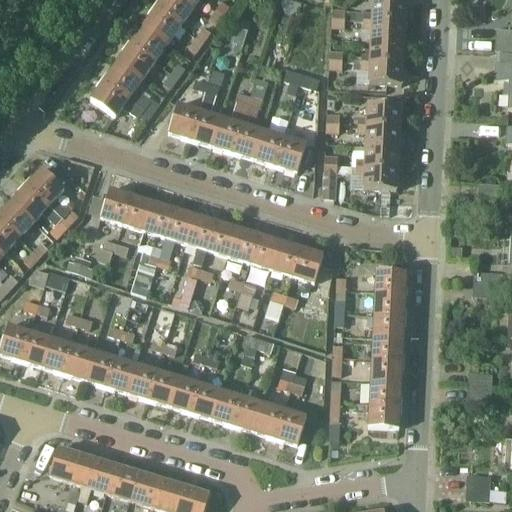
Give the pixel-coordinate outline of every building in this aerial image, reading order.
[(177,0),(162,0),(155,11),(180,28),(192,10),(177,0)] [(177,0),(192,10),(199,0),(177,0)] [(345,0),(335,0),(333,7),(343,10),(345,0)] [(405,25),(407,3),(373,2),(373,15),(345,14),(345,22),(405,25)] [(155,11),(142,29),(166,47),(180,28),(155,11)] [(216,12),(208,23),(216,29),(224,18),(216,12)] [(345,14),(332,13),(331,22),(345,22),(345,14)] [(344,32),(345,23),(345,22),(331,22),(331,32),(344,32)] [(404,46),(405,25),(345,22),(345,23),(364,24),(363,30),(372,31),(371,44),(404,46)] [(142,29),(130,47),(154,64),(159,57),(166,47),(142,29)] [(203,30),(196,40),(204,46),(211,36),(203,30)] [(239,31),(234,46),(242,49),(247,34),(239,31)] [(495,54),(511,54),(511,32),(496,32),(495,54)] [(196,57),(204,46),(196,40),(187,52),(196,57)] [(362,64),(403,66),(404,46),(371,44),(370,58),(362,57),(362,64)] [(130,47),(116,65),(141,83),(154,64),(130,47)] [(329,54),(329,64),(342,64),(342,55),(329,54)] [(511,56),(497,56),(496,67),(495,67),(495,84),(510,85),(509,114),(511,114),(511,56)] [(342,74),(342,64),(329,64),(328,74),(342,74)] [(354,65),(354,71),(361,72),(370,72),(369,87),(402,89),(403,66),(362,64),(361,66),(354,65)] [(116,65),(104,83),(152,118),(158,109),(152,104),(134,92),(141,83),(116,65)] [(175,68),(170,76),(178,82),(185,72),(177,66),(175,68)] [(287,73),(283,85),(290,87),(287,97),(296,99),(299,90),(303,78),(287,73)] [(162,88),(170,94),(178,82),(170,76),(162,88)] [(199,114),(190,143),(211,149),(220,120),(211,117),(216,100),(217,100),(222,82),(210,78),(207,86),(204,96),(199,114)] [(320,83),(303,78),(299,90),(316,95),(320,83)] [(192,92),(204,96),(207,86),(195,82),(192,92)] [(255,82),(250,100),(262,103),(268,86),(255,82)] [(104,83),(90,103),(114,120),(121,110),(138,122),(137,124),(144,129),(152,118),(104,83)] [(211,149),(233,156),(250,100),(237,96),(235,106),(236,106),(230,123),(220,120),(211,149)] [(254,131),(262,103),(250,100),(233,156),(253,162),(262,133),(254,131)] [(168,136),(190,143),(199,114),(177,107),(168,136)] [(358,121),(357,128),(399,130),(400,108),(368,107),(367,121),(358,121)] [(326,117),(326,127),(339,128),(340,118),(326,117)] [(339,137),(339,128),(326,127),(325,137),(339,137)] [(357,135),(366,135),(365,149),(398,151),(399,130),(357,128),(357,135)] [(284,140),(262,133),(253,162),(275,169),(284,140)] [(306,146),(295,143),(284,140),(275,169),(297,175),(306,146)] [(356,162),(355,170),(397,172),(398,151),(365,149),(365,163),(356,162)] [(314,156),(306,153),(302,166),(310,169),(314,156)] [(325,159),(324,168),(337,169),(338,160),(325,159)] [(337,178),(337,169),(324,168),(324,177),(337,178)] [(396,194),(397,172),(355,170),(355,177),(364,177),(363,192),(396,194)] [(42,171),(26,188),(70,229),(78,220),(71,213),(69,216),(54,202),(63,191),(42,171)] [(336,178),(337,178),(324,177),(322,202),(334,203),(336,178)] [(478,199),(502,200),(502,188),(478,187),(478,199)] [(26,188),(11,204),(33,225),(41,216),(55,229),(50,235),(57,243),(70,229),(26,188)] [(108,192),(100,221),(122,228),(131,199),(108,192)] [(131,199),(122,228),(143,234),(152,206),(131,199)] [(11,204),(0,216),(0,223),(18,241),(33,254),(38,248),(23,235),(33,225),(11,204)] [(152,206),(143,234),(165,241),(174,212),(152,206)] [(159,260),(156,270),(168,273),(171,264),(168,263),(174,244),(186,247),(195,219),(174,212),(165,241),(159,260)] [(195,219),(186,247),(197,251),(192,267),(201,270),(207,254),(217,225),(195,219)] [(0,223),(0,255),(2,258),(18,241),(0,223)] [(217,225),(207,254),(228,260),(238,232),(217,225)] [(238,232),(228,260),(249,267),(259,238),(238,232)] [(259,238),(249,267),(271,273),(280,245),(259,238)] [(104,243),(101,253),(112,256),(113,257),(116,247),(104,243)] [(280,245),(271,273),(292,280),(301,251),(280,245)] [(38,248),(33,254),(40,261),(48,253),(41,246),(38,248)] [(126,260),(129,251),(116,247),(113,257),(126,260)] [(451,259),(461,259),(462,251),(451,250),(451,259)] [(292,280),(287,295),(299,299),(304,283),(313,286),(313,288),(316,290),(314,296),(329,300),(330,293),(332,284),(335,272),(334,272),(320,268),(323,258),(301,251),(292,280)] [(109,267),(112,256),(101,253),(98,263),(109,267)] [(33,254),(23,265),(30,272),(40,261),(33,254)] [(144,264),(143,266),(156,270),(159,260),(146,256),(144,264)] [(89,271),(91,265),(76,260),(74,266),(70,265),(66,275),(92,283),(95,273),(89,271)] [(131,292),(130,296),(146,301),(156,270),(143,266),(144,264),(140,263),(137,272),(131,292)] [(186,279),(198,283),(201,273),(189,269),(186,279)] [(214,277),(201,273),(198,283),(211,287),(214,277)] [(358,285),(357,296),(375,297),(375,298),(405,299),(406,275),(376,274),(375,285),(358,285)] [(47,283),(48,279),(37,275),(32,292),(43,295),(47,283)] [(48,279),(47,283),(59,287),(61,280),(49,276),(48,279)] [(473,276),(473,288),(497,289),(498,277),(473,276)] [(2,287),(10,294),(18,285),(11,278),(2,287)] [(197,284),(187,281),(180,303),(173,301),(171,308),(178,310),(188,314),(197,284)] [(228,292),(241,296),(244,286),(231,282),(228,292)] [(345,296),(346,283),(337,282),(336,296),(345,296)] [(241,296),(236,311),(249,315),(256,290),(244,286),(241,296)] [(0,289),(0,304),(10,294),(2,287),(0,289)] [(497,302),(497,289),(473,288),(472,300),(497,302)] [(282,307),(285,299),(274,295),(271,304),(282,307)] [(334,304),(334,317),(345,318),(359,319),(359,313),(345,312),(345,305),(345,296),(336,296),(336,305),(334,304)] [(38,306),(41,299),(34,297),(32,304),(38,306)] [(374,318),(374,319),(404,320),(405,299),(375,298),(374,318)] [(299,303),(285,299),(282,307),(295,311),(290,327),(299,329),(306,306),(298,303),(299,303)] [(200,305),(194,303),(192,314),(201,316),(203,310),(200,305)] [(26,304),(23,313),(34,317),(37,307),(27,304),(26,304)] [(50,311),(37,307),(34,317),(47,321),(50,311)] [(67,327),(79,330),(81,321),(70,317),(67,327)] [(334,317),(333,330),(344,331),(345,318),(334,317)] [(373,332),(373,342),(403,343),(404,320),(374,319),(373,332)] [(92,324),(81,321),(79,330),(90,334),(92,324)] [(7,329),(0,351),(0,358),(19,364),(28,335),(18,332),(7,329)] [(107,339),(120,343),(123,333),(110,330),(107,339)] [(135,337),(123,333),(120,343),(132,347),(135,337)] [(28,335),(19,364),(40,371),(49,342),(28,335)] [(243,349),(257,353),(260,342),(246,338),(243,349)] [(49,342),(40,371),(62,377),(71,348),(49,342)] [(150,352),(162,356),(165,346),(153,342),(150,352)] [(274,347),(260,342),(257,353),(270,357),(274,347)] [(372,352),(371,364),(402,365),(403,343),(373,342),(372,352)] [(454,343),(448,351),(454,355),(460,347),(454,343)] [(177,350),(165,346),(162,356),(175,360),(177,350)] [(71,348),(62,377),(83,384),(92,355),(71,348)] [(332,349),(332,364),(342,365),(343,350),(332,349)] [(92,355),(83,384),(105,390),(114,361),(92,355)] [(196,356),(193,364),(205,368),(208,360),(196,356)] [(208,360),(205,368),(217,372),(220,363),(208,360)] [(114,361),(105,390),(125,397),(135,368),(114,361)] [(332,364),(331,379),(341,380),(342,365),(332,364)] [(371,364),(370,386),(401,387),(402,365),(371,364)] [(135,368),(125,397),(147,403),(156,374),(135,368)] [(283,372),(277,391),(290,395),(293,385),(295,379),(295,378),(296,376),(283,372)] [(156,374),(147,403),(168,410),(177,381),(156,374)] [(468,377),(467,390),(492,391),(492,378),(468,377)] [(177,381),(168,410),(190,417),(199,388),(187,384),(177,381)] [(293,385),(290,395),(302,399),(305,389),(293,385)] [(370,386),(369,408),(400,410),(401,387),(370,386)] [(199,388),(190,417),(210,423),(219,394),(210,391),(199,388)] [(491,403),(492,391),(467,390),(467,403),(491,403)] [(330,393),(330,407),(340,407),(341,394),(330,393)] [(219,394),(210,423),(231,430),(240,400),(219,394)] [(240,400),(231,430),(253,436),(262,407),(240,400)] [(262,407),(253,436),(274,443),(284,414),(262,407)] [(330,407),(329,426),(339,427),(340,407),(330,407)] [(369,408),(368,431),(398,433),(400,410),(369,408)] [(284,414),(274,443),(296,450),(305,420),(284,414)] [(328,445),(331,445),(338,445),(339,427),(329,426),(328,445)] [(511,442),(505,442),(503,471),(511,471),(511,442)] [(56,452),(48,480),(81,490),(83,491),(87,477),(77,474),(81,459),(56,452)] [(81,459),(77,474),(87,477),(83,491),(81,490),(77,504),(86,507),(90,493),(106,498),(115,470),(81,459)] [(115,470),(106,498),(129,505),(138,477),(115,470)] [(138,477),(129,505),(139,508),(151,511),(153,511),(162,485),(138,477)] [(467,479),(467,491),(490,493),(491,480),(467,479)] [(162,485),(153,511),(178,511),(186,492),(162,485)] [(507,505),(508,494),(490,493),(467,491),(466,504),(490,505),(507,505)] [(205,511),(209,499),(186,492),(178,511),(205,511)]
